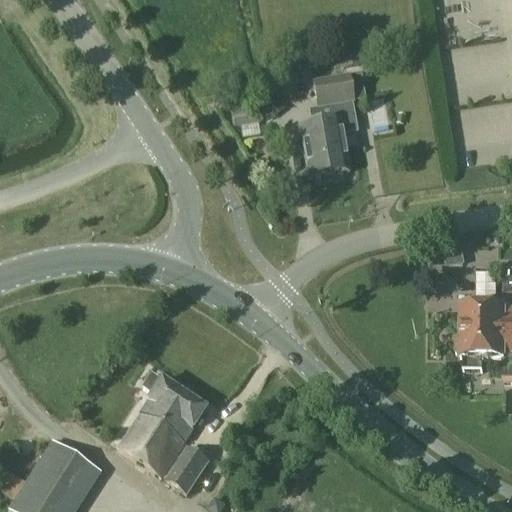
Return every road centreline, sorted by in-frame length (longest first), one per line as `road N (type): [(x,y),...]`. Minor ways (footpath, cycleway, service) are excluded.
road 1 (secondary): [(492,511),(362,419),(256,320)]
road 2 (unclassified): [(256,320),(318,253),(511,212)]
road 3 (secondary): [(176,273),(105,258),(0,279)]
road 4 (unclassified): [(0,201),(81,171),(150,131)]
road 5 (tertiary): [(150,131),(63,0)]
road 6 (tertiary): [(176,273),(190,205),(150,131)]
